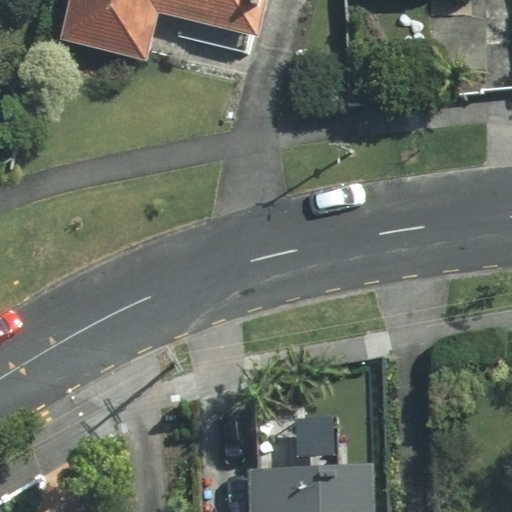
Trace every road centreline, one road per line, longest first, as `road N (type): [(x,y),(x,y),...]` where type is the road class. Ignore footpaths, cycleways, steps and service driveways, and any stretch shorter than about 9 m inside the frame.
road 1 (residential): [(511,219),(396,226),(231,270),(144,300),(0,379)]
road 2 (unknown): [(144,300),(148,511)]
